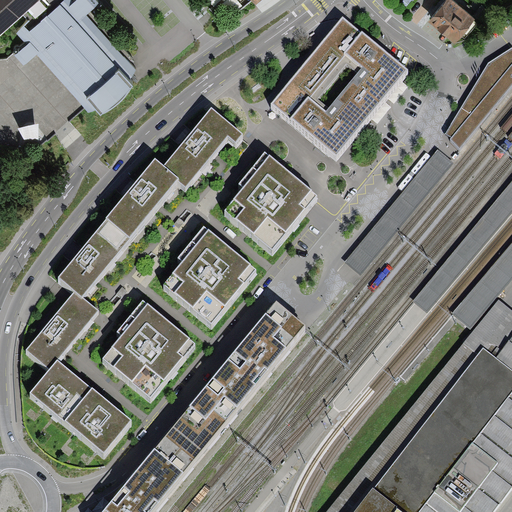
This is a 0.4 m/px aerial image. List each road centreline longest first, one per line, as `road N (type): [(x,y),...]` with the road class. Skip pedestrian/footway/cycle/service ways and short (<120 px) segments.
road 1 (primary): [(23,464),(3,418),(2,358),(33,270),(157,123),(322,0)]
road 2 (residential): [(447,80),(418,139),(326,252),(311,269),(293,268),(118,473),(87,486),(50,485)]
road 3 (primary): [(290,0),(207,55),(89,160),(0,285)]
